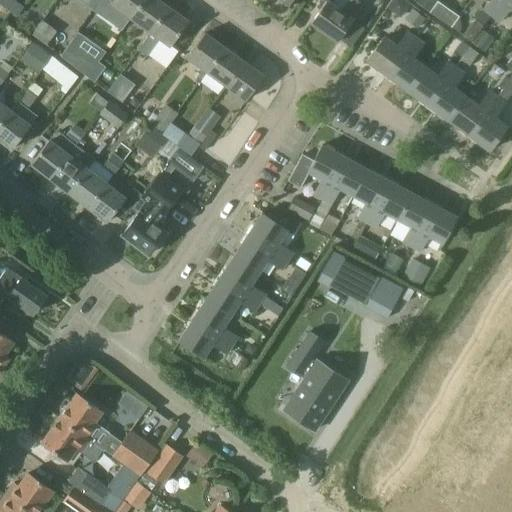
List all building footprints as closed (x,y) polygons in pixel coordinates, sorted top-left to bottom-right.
[(24,7),(14,0),(8,0),(4,7),(17,17),(24,7)] [(113,0),(111,4),(132,18),(144,0),(113,0)] [(169,7),(158,0),(144,0),(132,18),(151,32),(169,7)] [(354,0),(320,0),(327,4),(312,24),(337,43),(353,21),(352,20),(362,6),(354,0)] [(492,0),(484,11),(492,17),(505,0),(492,0)] [(511,10),(511,11),(511,0),(505,0),(492,17),(500,24),(511,10)] [(430,14),(450,29),(457,19),(437,5),(430,14)] [(169,7),(151,32),(139,50),(149,57),(162,39),(172,46),(189,22),(169,7)] [(35,30),(50,41),(58,31),(42,20),(35,30)] [(474,21),(462,37),(469,43),(482,28),(474,21)] [(367,62),(388,77),(416,39),(408,33),(397,48),(384,38),(367,62)] [(188,58),(208,73),(225,49),(205,35),(188,58)] [(388,77),(408,92),(425,68),(413,59),(424,45),(416,39),(388,77)] [(69,90),(81,75),(36,40),(24,56),(69,90)] [(98,61),(72,42),(66,51),(92,69),(98,61)] [(244,63),(225,49),(208,73),(226,86),(244,63)] [(244,63),(226,86),(246,101),(263,77),(244,63)] [(438,77),(425,68),(408,92),(428,107),(456,69),(448,63),(438,77)] [(0,85),(9,74),(0,66),(0,85)] [(464,75),(456,69),(428,107),(448,122),(466,98),(454,89),(464,75)] [(511,96),(511,94),(511,84),(509,82),(503,90),(511,96)] [(29,108),(38,96),(28,87),(18,100),(29,108)] [(448,122),(469,137),(497,98),(489,93),(478,107),(466,98),(448,122)] [(505,104),(497,98),(469,137),(490,152),(507,128),(494,118),(505,104)] [(0,125),(12,110),(0,101),(0,125)] [(12,110),(0,125),(0,139),(13,149),(38,116),(18,102),(12,110)] [(164,133),(170,124),(178,113),(165,104),(151,124),(164,133)] [(103,115),(125,129),(132,119),(109,105),(103,115)] [(170,124),(164,133),(163,134),(178,145),(190,155),(199,144),(170,124)] [(51,179),(70,155),(77,145),(59,131),(32,164),(51,179)] [(70,155),(51,179),(70,193),(95,161),(76,147),(70,155)] [(314,196),(323,201),(345,159),(323,147),(315,161),(302,154),(288,181),(300,187),(308,173),(322,181),(314,196)] [(353,197),(368,171),(345,159),(323,201),(332,206),(340,190),(353,197)] [(88,207),(113,175),(95,161),(70,193),(88,207)] [(358,220),(367,225),(390,183),(368,171),(353,197),(367,205),(358,220)] [(113,175),(88,207),(107,222),(125,198),(107,183),(113,175)] [(138,202),(145,207),(123,235),(150,256),(172,227),(163,220),(183,193),(159,175),(138,202)] [(398,221),(412,195),(390,183),(367,225),(376,229),(384,214),(398,221)] [(403,244),(411,248),(434,207),(412,195),(398,221),(411,228),(403,244)] [(309,221),(310,218),(316,207),(294,196),(288,209),(309,221)] [(434,207),(411,248),(420,253),(429,238),(443,245),(457,219),(434,207)] [(261,212),(247,234),(287,260),(292,251),(278,242),(286,230),(294,235),(302,223),(277,210),(271,219),(261,212)] [(282,268),(287,260),(247,234),(234,255),(259,271),(267,259),(282,268)] [(355,247),(379,259),(385,246),(361,235),(355,247)] [(251,284),(259,271),(234,255),(220,277),(259,302),(278,315),(283,308),(264,295),(265,293),(251,284)] [(286,287),(297,293),(313,262),(301,256),(286,287)] [(423,285),(432,266),(413,257),(404,276),(423,285)] [(344,258),(329,285),(366,305),(381,278),(344,258)] [(46,296),(21,278),(24,275),(8,264),(0,275),(0,294),(2,291),(9,296),(8,298),(32,315),(46,296)] [(254,310),(259,302),(220,277),(207,298),(232,314),(240,301),(254,310)] [(223,327),(232,314),(207,298),(193,320),(232,345),(238,336),(223,327)] [(227,353),(232,345),(193,320),(179,341),(205,357),(213,344),(227,353)] [(300,377),(323,341),(308,331),(285,367),(300,377)] [(0,332),(0,370),(9,358),(5,355),(14,342),(0,332)] [(348,380),(317,360),(284,410),(315,430),(348,380)] [(95,422),(103,411),(78,394),(59,419),(89,441),(89,440),(104,451),(114,436),(95,422)] [(89,441),(59,419),(42,444),(67,461),(76,448),(81,452),(89,441)] [(113,455),(114,457),(137,473),(155,448),(130,431),(113,455)] [(199,440),(187,455),(202,467),(214,452),(199,440)] [(180,453),(167,443),(148,471),(161,480),(180,453)] [(73,487),(98,505),(109,490),(76,467),(66,482),(73,487)] [(14,483),(6,495),(29,511),(50,511),(53,509),(45,504),(53,491),(29,474),(19,487),(14,483)] [(130,492),(142,500),(147,493),(136,484),(130,492)] [(104,511),(105,510),(98,505),(73,487),(64,500),(80,511),(104,511)] [(29,511),(6,495),(0,503),(0,508),(2,510),(0,511),(29,511)] [(124,511),(130,505),(123,500),(114,511),(124,511)]
